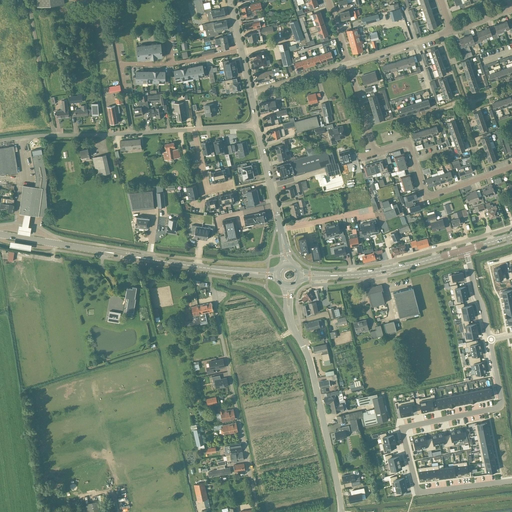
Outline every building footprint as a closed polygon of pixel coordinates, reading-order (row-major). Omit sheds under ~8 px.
[(318,6),(316,0),(314,0),(308,2),(310,8),(318,6)] [(421,4),(423,10),(430,8),(428,2),(421,4)] [(248,6),(242,8),(243,16),(247,15),(247,17),(254,16),(253,13),(253,12),(262,9),(260,3),(250,6),(251,8),(248,8),(248,6)] [(298,6),(295,7),(298,15),(303,13),(302,9),(299,10),(298,6)] [(211,8),(204,9),(205,13),(207,13),(208,20),(213,19),(225,16),(224,8),(211,11),(211,8)] [(423,10),(425,16),(432,14),(430,8),(423,10)] [(350,17),(354,16),(355,18),(358,17),(357,15),(360,14),(358,9),(352,11),(353,11),(349,12),(348,10),(339,13),(341,20),(351,17),(350,17)] [(400,9),(390,11),(392,21),(402,19),(402,18),(401,15),(400,9)] [(320,11),(312,14),(314,20),(322,17),(320,11)] [(380,21),(378,14),(361,18),(363,25),(380,21)] [(425,16),(427,22),(434,20),(432,14),(425,16)] [(322,17),(314,20),(316,26),(324,23),(322,17)] [(228,28),(226,20),(214,23),(213,22),(202,24),(203,30),(208,29),(209,37),(218,35),(218,32),(222,32),(222,30),(228,28)] [(303,39),(297,20),(289,22),(296,41),(303,39)] [(434,20),(427,22),(429,29),(437,26),(434,20)] [(265,26),(265,23),(260,24),(259,21),(245,24),(246,30),(260,27),(265,26)] [(507,21),(501,23),(503,31),(509,29),(511,33),(511,32),(511,26),(511,24),(508,24),(507,21)] [(324,23),(316,26),(317,27),(318,32),(326,29),(324,23)] [(496,29),(493,30),(496,38),(499,37),(498,33),(503,31),(501,23),(495,25),(496,29)] [(278,26),(277,24),(271,25),(272,26),(257,30),(257,32),(247,35),(249,42),(257,40),(258,43),(263,41),(261,35),(273,33),(272,27),(278,26)] [(351,46),(361,44),(357,28),(347,31),(351,46)] [(489,28),(483,30),(487,40),(490,39),(489,36),(492,35),(494,39),(496,38),(493,30),(490,31),(489,28)] [(326,29),(318,32),(320,37),(321,38),(328,35),(326,29)] [(478,35),(475,36),(478,43),(481,42),(480,39),(483,38),(484,43),(487,41),(487,40),(483,30),(477,32),(478,35)] [(471,34),(465,36),(468,44),(469,46),(478,43),(475,36),(472,37),(471,34)] [(227,36),(215,38),(216,44),(221,43),(228,42),(227,36)] [(461,42),(458,43),(460,48),(463,47),(462,46),(468,44),(465,36),(459,38),(461,42)] [(309,38),(306,39),(308,46),(315,44),(314,40),(310,41),(309,38)] [(330,41),(322,43),(322,46),(323,48),(324,50),(325,53),(327,60),(333,58),(332,56),(335,55),(333,50),(327,52),(326,46),(331,44),(330,41)] [(221,46),(216,47),(217,50),(229,48),(228,42),(221,43),(221,46)] [(292,64),(287,42),(278,45),(283,66),(292,64)] [(160,44),(136,46),(138,59),(150,58),(157,58),(157,57),(162,57),(160,44)] [(363,51),(361,44),(351,46),(353,53),(363,51)] [(432,57),(439,55),(437,49),(430,51),(432,57)] [(265,57),(263,51),(255,53),(256,57),(257,57),(257,58),(253,59),(255,68),(267,65),(265,57)] [(322,54),(319,55),(321,62),(327,60),(325,53),(322,54)] [(319,55),(313,57),(315,64),(321,62),(319,55)] [(432,57),(434,63),(442,61),(439,55),(432,57)] [(313,57),(307,58),(309,66),(315,64),(313,57)] [(413,57),(407,58),(409,66),(415,64),(413,57)] [(307,58),(301,60),(303,68),(309,66),(307,58)] [(409,66),(407,58),(401,60),(403,68),(409,66)] [(461,61),(464,68),(471,65),(468,59),(461,61)] [(224,70),(236,68),(236,67),(237,67),(236,62),(229,63),(228,60),(222,62),(224,70)] [(301,60),(294,62),(295,65),(296,69),(297,70),(303,68),(301,60)] [(403,68),(401,60),(395,62),(397,70),(403,68)] [(434,63),(436,69),(444,67),(442,61),(434,63)] [(395,62),(388,64),(391,71),(397,70),(395,62)] [(391,71),(388,64),(382,66),(384,73),(391,71)] [(487,64),(483,66),(487,78),(490,77),(491,81),(497,79),(495,72),(490,74),(487,64)] [(202,65),(197,66),(198,76),(204,75),(204,77),(208,77),(207,70),(203,71),(202,65)] [(473,71),(471,65),(464,68),(466,74),(473,71)] [(417,71),(411,73),(412,75),(418,74),(417,73),(421,72),(419,66),(416,67),(417,71)] [(446,73),(444,67),(436,69),(438,76),(446,73)] [(236,69),(236,68),(224,70),(226,79),(232,78),(231,75),(238,74),(237,69),(236,69)] [(500,68),(494,70),(495,72),(497,79),(503,77),(501,70),(500,68)] [(501,70),(503,77),(509,75),(507,68),(501,70)] [(182,80),(180,69),(174,70),(175,76),(172,77),(173,83),(177,83),(176,81),(182,80)] [(273,76),(272,70),(257,74),(258,82),(269,80),(269,76),(273,76)] [(136,77),(133,77),(133,84),(137,84),(137,82),(142,82),(142,71),(136,71),(136,77)] [(165,71),(159,71),(159,82),(164,82),(164,84),(168,84),(168,77),(165,77),(165,71)] [(468,80),(475,77),(473,71),(466,74),(468,80)] [(377,81),(375,72),(361,76),(363,84),(369,82),(369,83),(377,81)] [(439,80),(441,86),(448,83),(446,77),(439,80)] [(470,86),(477,83),(475,77),(468,80),(470,86)] [(232,79),(224,80),(225,89),(226,89),(226,93),(230,92),(234,91),(241,90),(239,82),(233,83),(232,79)] [(443,92),(450,90),(448,83),(441,86),(443,92)] [(479,90),(477,83),(470,86),(472,92),(479,90)] [(370,91),(371,93),(377,91),(375,85),(364,88),(366,93),(370,91)] [(452,96),(450,90),(443,92),(440,93),(441,96),(444,95),(445,98),(452,96)] [(377,91),(371,93),(370,93),(371,96),(368,96),(370,103),(378,101),(376,95),(378,94),(377,91)] [(321,98),(320,93),(315,94),(315,93),(307,95),(310,104),(317,102),(317,99),(321,98)] [(147,100),(146,95),(143,96),(141,96),(142,101),(138,102),(139,107),(133,108),(135,116),(143,115),(142,109),(146,108),(144,101),(147,100)] [(504,98),(498,100),(501,107),(507,106),(504,98)] [(422,101),(424,108),(430,106),(428,99),(422,101)] [(68,110),(67,100),(61,101),(62,110),(57,111),(57,118),(69,117),(68,110)] [(418,110),(424,108),(422,101),(419,102),(418,100),(415,101),(416,103),(415,103),(418,110)] [(501,107),(498,100),(492,103),(494,110),(501,107)] [(275,101),(270,102),(264,103),(266,111),(272,110),(275,109),(278,108),(278,107),(277,107),(276,107),(275,101)] [(378,101),(370,103),(372,109),(379,107),(378,101)] [(186,120),(184,102),(172,103),(173,113),(176,113),(177,121),(186,120)] [(333,121),(331,115),(332,114),(329,102),(321,104),(324,117),(326,123),(333,121)] [(83,109),(75,110),(76,116),(76,115),(81,115),(87,115),(87,114),(92,114),(92,115),(98,114),(97,103),(91,103),(91,108),(87,109),(87,108),(83,108),(83,109)] [(412,112),(418,110),(415,103),(409,105),(412,112)] [(215,114),(213,104),(204,105),(206,116),(215,114)] [(399,116),(405,114),(403,106),(404,106),(403,104),(400,104),(401,107),(397,108),(399,116)] [(403,106),(405,114),(412,112),(409,105),(404,106),(403,106)] [(117,114),(115,106),(107,107),(110,124),(118,122),(117,114)] [(164,116),(162,107),(155,108),(155,109),(150,110),(151,116),(156,115),(157,118),(164,116)] [(372,109),(374,115),(381,113),(379,107),(372,109)] [(287,114),(286,109),(276,111),(276,114),(267,116),(269,125),(278,122),(277,117),(287,114)] [(474,113),(476,119),(483,117),(481,110),(474,113)] [(383,119),(381,113),(374,115),(376,121),(383,119)] [(294,120),(290,121),(282,123),(283,128),(284,129),(295,127),(297,130),(294,131),(295,133),(319,126),(316,116),(295,122),(294,120)] [(483,117),(476,119),(478,125),(485,123),(483,117)] [(449,128),(457,125),(454,119),(447,121),(449,128)] [(487,129),(485,123),(478,125),(481,134),(487,132),(486,129),(487,129)] [(436,125),(430,127),(432,135),(439,133),(438,131),(437,126),(436,125)] [(457,125),(449,128),(452,134),(459,131),(457,125)] [(326,132),(325,126),(314,129),(316,135),(326,132)] [(331,137),(331,140),(331,141),(332,145),(337,143),(336,139),(344,137),(342,126),(329,130),(329,132),(329,133),(328,134),(329,137),(330,138),(331,137)] [(430,127),(424,129),(426,137),(432,135),(430,127)] [(280,137),(285,136),(284,129),(283,128),(278,129),(272,130),(272,131),(271,131),(271,132),(271,134),(272,135),(273,135),(274,139),(280,137)] [(424,129),(418,131),(420,139),(426,137),(424,129)] [(418,131),(412,133),(414,141),(420,139),(418,131)] [(452,134),(454,140),(461,137),(459,131),(452,134)] [(490,142),(493,141),(491,135),(490,132),(482,135),(483,137),(480,138),(482,144),(490,142)] [(454,140),(456,146),(463,143),(461,137),(454,140)] [(141,147),(140,139),(120,141),(121,150),(132,149),(132,148),(141,147)] [(219,139),(215,140),(215,141),(214,141),(216,152),(223,151),(224,154),(225,154),(228,153),(227,150),(227,147),(225,142),(222,143),(221,140),(219,140),(219,139)] [(208,140),(201,141),(202,146),(203,150),(203,149),(204,154),(211,152),(211,154),(214,153),(212,144),(209,144),(208,140)] [(276,146),(277,153),(285,151),(288,151),(287,144),(289,144),(288,140),(282,141),(283,145),(276,146)] [(175,149),(174,142),(164,144),(166,151),(164,152),(165,155),(166,154),(167,160),(180,157),(179,149),(175,149)] [(236,144),(232,145),(233,148),(233,151),(237,150),(238,150),(240,157),(244,157),(244,154),(248,153),(246,142),(236,144)] [(492,148),(490,142),(482,144),(484,150),(492,148)] [(463,143),(456,146),(458,152),(465,150),(463,143)] [(0,175),(18,173),(14,146),(0,148),(0,175)] [(494,154),(492,148),(484,150),(486,156),(494,154)] [(89,156),(88,149),(80,151),(82,157),(85,157),(86,160),(90,160),(89,156)] [(349,150),(339,153),(342,165),(352,162),(349,150)] [(400,150),(393,152),(395,161),(405,158),(404,154),(401,154),(400,150)] [(291,162),(276,166),(280,179),(295,175),(295,176),(305,173),(305,172),(326,166),(328,172),(333,170),(331,165),(327,152),(327,151),(322,152),(291,161),(291,162)] [(285,151),(277,153),(279,160),(287,158),(290,158),(289,154),(286,155),(285,151)] [(332,151),(327,152),(331,165),(333,170),(334,170),(335,174),(340,172),(339,168),(338,162),(336,163),(332,151)] [(46,175),(42,153),(32,155),(36,177),(35,187),(23,185),(20,213),(24,213),(31,214),(38,215),(48,217),(46,188),(48,176),(46,175)] [(496,160),(494,154),(486,156),(488,162),(496,160)] [(110,173),(106,155),(92,158),(97,176),(110,173)] [(471,156),(468,157),(466,158),(465,158),(461,159),(462,161),(463,161),(466,173),(472,171),(470,162),(473,162),(471,156)] [(463,161),(462,161),(459,162),(459,160),(452,162),(454,168),(458,167),(460,174),(466,173),(463,161)] [(382,161),(378,162),(381,174),(389,172),(387,165),(384,166),(382,161)] [(244,163),(238,165),(238,168),(241,168),(242,173),(253,171),(253,168),(252,168),(251,165),(245,166),(244,163)] [(406,163),(397,166),(398,170),(395,171),(396,175),(398,174),(405,172),(404,169),(408,168),(406,163)] [(372,177),(368,165),(364,166),(365,172),(362,173),(364,179),(372,177)] [(226,169),(221,170),(223,179),(228,178),(227,174),(230,174),(229,167),(225,168),(226,169)] [(211,171),(207,172),(209,179),(212,178),(213,182),(218,180),(216,171),(211,172),(211,171)] [(253,171),(242,173),(243,179),(241,180),(242,183),(248,181),(248,178),(254,177),(253,174),(254,174),(253,171)] [(441,182),(447,180),(444,173),(444,171),(438,173),(441,182)] [(451,171),(444,173),(447,180),(453,179),(451,171)] [(405,172),(398,174),(399,177),(400,177),(402,181),(411,179),(410,174),(406,175),(405,172)] [(438,175),(432,177),(434,184),(441,182),(438,175)] [(428,186),(434,184),(432,177),(426,179),(428,186)] [(308,189),(306,181),(295,183),(296,187),(293,188),(286,189),(288,197),(294,196),(295,197),(299,196),(299,195),(299,192),(298,192),(298,191),(308,189)] [(486,188),(482,189),(483,192),(484,194),(485,196),(488,195),(489,196),(496,194),(494,189),(492,185),(491,185),(491,184),(489,185),(489,186),(486,187),(486,188)] [(247,194),(248,198),(258,195),(259,195),(258,192),(257,192),(256,189),(250,190),(250,186),(242,188),(243,194),(247,194)] [(156,208),(154,188),(127,191),(131,210),(156,208)] [(480,200),(476,190),(469,193),(470,194),(466,195),(469,202),(472,201),(473,202),(480,200)] [(165,207),(163,192),(156,193),(158,207),(165,207)] [(233,192),(228,194),(230,203),(235,202),(235,203),(238,202),(237,195),(234,196),(233,192)] [(405,201),(406,205),(413,203),(413,202),(412,200),(417,198),(416,193),(406,196),(407,201),(405,201)] [(258,195),(248,198),(249,202),(245,203),(246,208),(254,206),(253,203),(259,202),(258,199),(259,198),(259,195),(258,196),(258,195)] [(2,198),(0,210),(8,211),(13,212),(14,204),(5,203),(5,198),(2,198)] [(386,218),(400,213),(396,203),(392,205),(394,208),(392,209),(391,208),(388,200),(382,202),(384,207),(382,208),(384,212),(383,212),(385,215),(384,215),(385,215),(386,218)] [(413,203),(406,205),(407,208),(410,207),(411,212),(421,209),(419,204),(416,205),(415,202),(413,202),(413,203)] [(304,214),(302,208),(298,209),(297,204),(290,206),(292,217),(300,215),(304,214)] [(449,204),(443,206),(446,214),(451,212),(449,204)] [(484,204),(478,206),(480,212),(483,211),(483,210),(487,209),(487,211),(484,212),(485,216),(489,215),(490,218),(499,215),(498,213),(501,213),(500,210),(498,211),(496,205),(491,206),(490,205),(484,206),(484,204)] [(461,223),(459,218),(463,217),(461,210),(453,213),(454,215),(455,218),(451,219),(453,225),(454,227),(457,226),(457,224),(461,223)] [(255,214),(244,216),(245,225),(257,223),(260,223),(260,224),(264,223),(263,222),(267,221),(266,217),(265,215),(265,216),(265,212),(255,214)] [(31,214),(24,213),(22,224),(29,225),(31,214)] [(430,214),(427,215),(428,220),(432,219),(432,222),(431,222),(433,231),(445,228),(442,219),(436,221),(435,218),(436,218),(435,213),(434,213),(430,214)] [(149,218),(136,217),(135,227),(148,228),(149,218)] [(234,218),(223,220),(224,226),(223,227),(224,231),(225,231),(227,240),(231,240),(239,238),(237,228),(236,224),(234,218)] [(169,219),(168,225),(167,231),(175,232),(176,226),(177,220),(169,219)] [(367,223),(370,235),(379,233),(378,227),(375,228),(373,221),(370,222),(367,223)] [(331,225),(334,237),(344,235),(342,229),(339,229),(338,223),(334,224),(331,225)] [(359,231),(360,237),(370,235),(367,223),(364,223),(360,224),(362,230),(359,231)] [(22,225),(19,225),(18,233),(30,235),(32,227),(29,226),(29,225),(22,224),(22,225)] [(192,225),(190,234),(194,234),(194,237),(195,238),(199,238),(200,238),(202,230),(202,226),(192,225)] [(323,233),(325,239),(334,237),(331,225),(328,225),(325,226),(326,232),(323,233)] [(401,233),(407,230),(410,229),(408,225),(405,226),(399,229),(399,230),(396,231),(391,233),(394,241),(400,239),(400,238),(402,237),(401,233)] [(202,230),(200,238),(207,239),(208,236),(211,237),(213,228),(202,226),(202,230)] [(361,241),(360,236),(357,237),(356,233),(349,234),(349,238),(350,246),(358,245),(358,242),(361,241)] [(304,234),(294,236),(296,244),(296,245),(297,249),(298,251),(301,250),(301,253),(304,253),(305,258),(307,259),(309,260),(311,261),(313,261),(315,261),(316,261),(318,261),(318,259),(320,259),(317,245),(308,247),(306,247),(304,237),(304,234)] [(416,241),(416,240),(410,242),(412,248),(417,246),(418,249),(429,246),(427,238),(416,241)] [(10,246),(31,250),(32,245),(11,241),(10,246)] [(347,243),(333,246),(336,256),(340,255),(343,254),(343,253),(345,252),(346,252),(345,250),(348,249),(347,243)] [(407,252),(405,245),(394,248),(394,246),(389,248),(390,253),(393,253),(393,255),(407,252)] [(383,252),(382,249),(373,251),(373,253),(362,256),(364,263),(375,259),(374,255),(383,252)] [(495,272),(493,273),(494,276),(496,276),(497,282),(503,280),(502,274),(500,267),(494,269),(495,272)] [(455,274),(449,275),(450,281),(449,281),(450,285),(456,283),(456,280),(464,278),(463,272),(459,273),(459,272),(455,272),(455,274)] [(457,284),(451,285),(451,288),(451,289),(452,289),(454,294),(467,292),(465,286),(458,287),(457,284)] [(382,285),(366,289),(371,306),(386,302),(382,285)] [(137,288),(133,287),(132,289),(127,288),(125,297),(129,298),(126,312),(133,313),(136,299),(136,298),(135,298),(137,288)] [(419,312),(413,287),(393,293),(399,317),(419,312)] [(320,299),(318,289),(314,290),(315,295),(313,295),(310,291),(304,294),(305,296),(302,298),(305,302),(308,300),(309,301),(313,298),(313,301),(320,299)] [(511,289),(502,292),(503,297),(511,295),(511,289)] [(455,300),(454,300),(454,304),(461,303),(460,299),(468,298),(467,292),(454,294),(455,300)] [(312,302),(314,312),(318,311),(320,311),(318,305),(317,305),(316,301),(312,302)] [(314,312),(312,302),(308,302),(308,304),(302,306),(304,315),(314,312)] [(198,317),(199,323),(200,323),(200,322),(206,320),(205,315),(204,316),(204,313),(213,311),(211,303),(198,305),(200,315),(198,317)] [(464,303),(457,304),(458,308),(460,307),(461,313),(473,311),(472,305),(464,306),(464,303)] [(200,315),(198,305),(191,307),(194,318),(192,318),(194,324),(199,323),(198,317),(200,315)] [(334,310),(333,307),(328,309),(331,318),(336,317),(340,315),(339,308),(334,310)] [(461,313),(460,313),(462,322),(468,321),(468,318),(474,317),(473,311),(461,313)] [(347,323),(345,316),(337,319),(339,325),(347,323)] [(323,328),(321,319),(305,324),(307,331),(314,329),(314,331),(323,328)] [(368,330),(366,320),(354,323),(356,331),(364,329),(364,331),(368,330)] [(396,332),(394,321),(384,323),(387,334),(396,332)] [(468,321),(462,322),(462,323),(464,331),(464,332),(477,329),(477,325),(476,325),(476,323),(469,324),(468,321)] [(477,329),(464,332),(466,341),(472,340),(472,336),(478,335),(478,333),(478,332),(477,329)] [(476,340),(465,342),(466,344),(466,347),(468,347),(469,351),(471,351),(481,349),(480,343),(477,343),(476,340)] [(326,344),(313,347),(315,353),(322,351),(323,354),(321,354),(323,361),(324,365),(330,364),(329,359),(326,344)] [(470,355),(468,356),(469,361),(480,358),(479,355),(482,354),(481,349),(471,351),(469,351),(470,355)] [(480,358),(469,361),(470,365),(471,365),(474,365),(475,369),(485,367),(483,361),(481,362),(480,358)] [(223,359),(208,362),(209,367),(206,367),(207,374),(214,373),(213,369),(224,367),(223,359)] [(474,374),(472,374),(473,379),(484,377),(483,373),(486,373),(485,367),(475,369),(474,369),(474,374)] [(319,382),(320,388),(333,386),(332,381),(334,380),(333,374),(326,376),(327,380),(319,382)] [(220,375),(212,376),(213,383),(215,382),(216,388),(228,385),(226,377),(220,379),(220,375)] [(326,404),(330,403),(336,402),(339,401),(338,395),(339,395),(338,391),(326,393),(327,397),(324,397),(326,404)] [(362,411),(337,416),(338,423),(353,419),(363,417),(365,425),(388,419),(382,396),(378,397),(377,394),(358,398),(359,405),(373,402),(375,412),(368,414),(367,411),(362,413),(362,411)] [(431,396),(425,397),(428,410),(434,409),(432,401),(435,400),(434,394),(430,395),(431,396)] [(419,397),(415,398),(417,404),(420,403),(422,411),(428,410),(425,397),(419,398),(419,397)] [(410,400),(404,401),(407,414),(413,413),(412,405),(415,405),(413,398),(410,399),(410,400)] [(332,413),(332,412),(340,410),(340,411),(346,410),(345,409),(343,403),(345,402),(344,400),(345,400),(344,399),(339,401),(336,402),(330,403),(332,413)] [(398,401),(395,402),(396,408),(399,408),(401,415),(407,414),(404,401),(399,403),(398,401)] [(225,411),(224,407),(218,408),(219,414),(220,413),(222,422),(235,419),(233,409),(225,411)] [(238,432),(236,423),(222,425),(224,435),(232,433),(233,434),(235,434),(235,433),(235,432),(238,432)] [(191,426),(192,430),(193,430),(197,446),(203,445),(204,445),(203,438),(201,428),(197,429),(196,425),(191,426)] [(338,431),(335,432),(336,440),(347,437),(345,432),(350,431),(349,426),(342,427),(343,430),(338,431)] [(462,429),(456,430),(458,440),(457,440),(458,442),(463,441),(463,443),(468,442),(466,431),(462,432),(462,429)] [(450,434),(447,435),(449,446),(454,445),(453,441),(457,440),(458,440),(456,430),(450,431),(450,434)] [(386,432),(380,434),(382,443),(395,440),(394,436),(393,434),(387,435),(386,432)] [(443,433),(437,434),(439,444),(444,443),(445,447),(449,446),(447,435),(444,435),(443,433)] [(432,438),(429,439),(431,449),(436,449),(435,445),(439,444),(437,434),(432,435),(432,438)] [(425,437),(419,438),(421,448),(421,447),(425,447),(426,450),(431,449),(429,439),(425,439),(425,437)] [(414,442),(410,442),(413,455),(418,453),(418,454),(422,453),(421,450),(422,450),(421,447),(421,448),(419,438),(413,439),(414,442)] [(395,440),(382,443),(384,452),(390,451),(390,447),(396,446),(395,443),(396,443),(395,440)] [(225,454),(242,452),(241,444),(225,446),(226,449),(225,449),(226,453),(225,454)] [(243,460),(242,453),(230,455),(226,455),(227,461),(231,461),(232,462),(243,460)] [(391,454),(385,455),(386,459),(387,458),(388,464),(400,461),(398,455),(392,457),(391,454)] [(493,454),(481,456),(482,462),(483,462),(483,461),(495,459),(493,454)] [(400,461),(388,464),(390,470),(389,470),(390,474),(396,472),(395,469),(401,467),(400,461)] [(466,461),(460,462),(461,474),(468,473),(466,461)] [(432,466),(431,466),(433,478),(439,477),(440,477),(439,468),(438,465),(437,462),(432,463),(432,466)] [(460,462),(453,463),(453,466),(455,475),(461,474),(460,462)] [(245,470),(244,463),(234,465),(235,471),(245,470)] [(224,465),(218,466),(217,466),(217,469),(212,470),(212,471),(208,472),(209,477),(231,473),(230,467),(225,468),(224,465)] [(425,467),(418,467),(420,479),(427,478),(425,467)] [(361,484),(358,470),(353,471),(354,474),(342,476),(343,483),(351,482),(352,486),(361,484)] [(397,475),(390,477),(393,486),(395,486),(395,485),(405,483),(404,477),(397,478),(397,475)] [(210,506),(204,482),(194,484),(197,501),(203,500),(205,507),(210,506)] [(396,491),(394,492),(395,495),(401,494),(400,490),(407,489),(405,483),(395,485),(395,486),(396,491)] [(351,495),(348,495),(350,502),(362,500),(360,493),(365,492),(364,488),(353,490),(353,492),(352,492),(352,494),(351,495)] [(88,503),(87,496),(84,497),(86,504),(85,504),(87,511),(100,511),(98,501),(88,503)]
